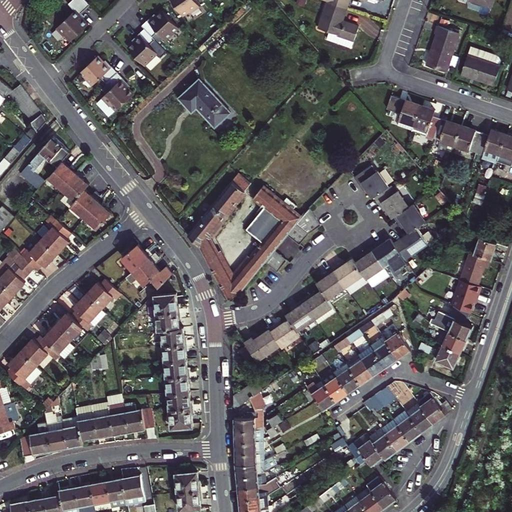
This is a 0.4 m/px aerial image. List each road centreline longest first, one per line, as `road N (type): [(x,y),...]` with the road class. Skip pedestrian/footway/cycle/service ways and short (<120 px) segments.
road 1 (residential): [(0,488),(105,454),(222,448)]
road 2 (residential): [(404,0),(380,72),(511,114)]
road 3 (residential): [(149,211),(55,286),(0,345)]
road 4 (residential): [(149,211),(47,82)]
road 5 (residential): [(340,229),(265,305),(216,320)]
road 6 (residential): [(339,410),(402,374),(474,395)]
road 7 (tertiary): [(413,511),(446,471),(474,395)]
road 8 (residential): [(216,320),(198,272),(149,211)]
road 9 (residential): [(222,448),(216,320)]
